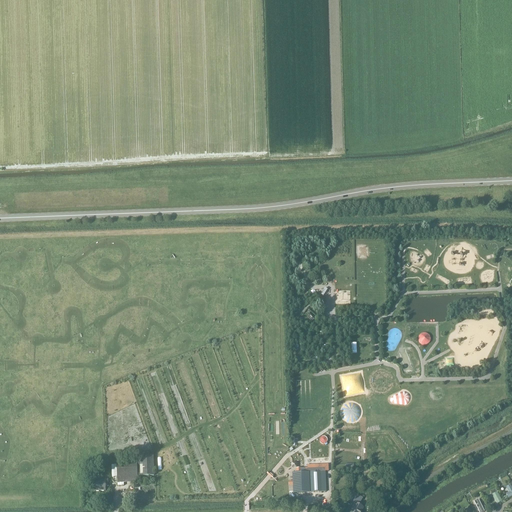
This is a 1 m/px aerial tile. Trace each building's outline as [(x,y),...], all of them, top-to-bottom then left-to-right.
[(437,389),(435,389),(433,390),(432,390),(432,391),(431,393),(431,395),(431,396),(431,397),(432,399),(434,400),(435,400),(436,400),(438,400),(440,399),(441,399),(441,398),(442,396),(442,394),(442,393),(442,392),(441,390),(440,390),(439,389),(437,389)] [(138,482),(137,477),(154,476),(153,458),(153,456),(139,457),(140,461),(111,463),(112,481),(117,481),(117,483),(138,482)] [(320,476),(320,472),(292,473),(293,493),(321,492),(326,492),(326,476),(320,476)] [(499,483),(495,485),(505,503),(506,502),(510,500),(511,498),(511,485),(509,479),(508,480),(499,483)] [(94,491),(105,491),(105,487),(108,486),(108,480),(105,480),(105,481),(93,481),(94,491)] [(480,492),(490,511),(491,511),(505,503),(495,485),(490,488),(481,492),(480,492)] [(488,511),(490,511),(480,492),(472,496),(466,500),(472,511),(488,511)] [(472,511),(466,500),(457,506),(455,508),(456,511),(472,511)] [(506,511),(511,511),(511,502),(511,503),(507,505),(504,507),(503,509),(503,510),(506,511)]
